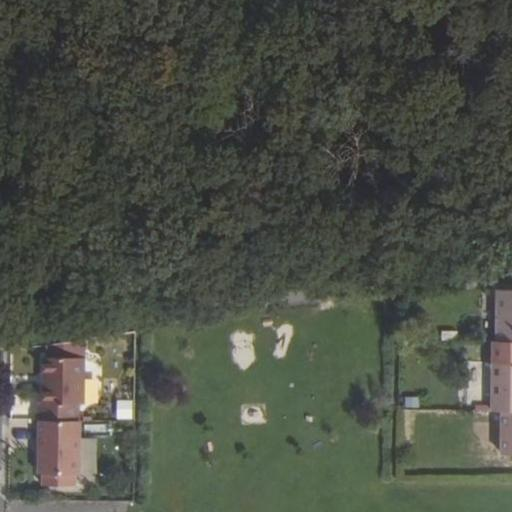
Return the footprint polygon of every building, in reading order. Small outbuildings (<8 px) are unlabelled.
[(511,289),(498,289),(497,341),(511,340),(511,289)] [(54,358),(91,358),(91,339),(54,345),(54,358)] [(511,340),(497,341),(494,341),(493,411),(503,411),(511,410),(511,340)] [(45,403),(46,421),(85,421),(85,404),(90,404),(91,358),(54,358),(51,358),(50,403),(45,403)] [(135,403),(125,403),(125,418),(135,418),(135,403)] [(511,410),(503,411),(502,454),(511,454),(511,410)] [(46,421),(46,474),(50,474),(50,486),(83,486),(83,474),(87,474),(87,472),(87,441),(87,421),(85,421),(46,421)] [(102,441),(87,441),(87,472),(101,472),(102,441)]
